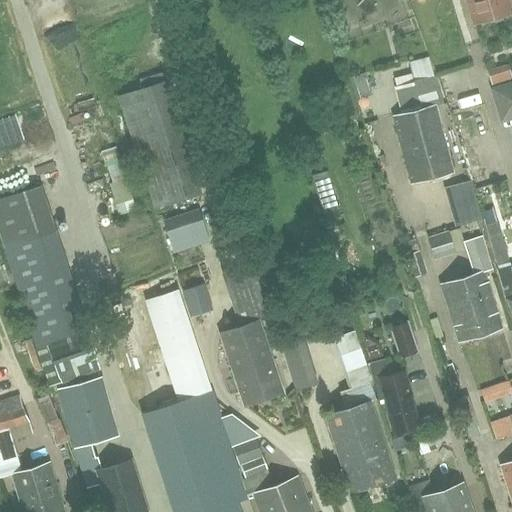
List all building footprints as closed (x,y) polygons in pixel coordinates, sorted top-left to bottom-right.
[(46,0),(50,12),(68,5),(65,0),(46,0)] [(508,0),(467,0),(474,23),(511,12),(508,0)] [(511,79),(507,64),(487,70),(491,86),(511,79)] [(435,105),(443,103),(436,77),(434,77),(414,83),(413,83),(396,87),(395,88),(401,114),(393,116),(410,182),(452,171),(436,105),(435,105)] [(154,209),(202,194),(165,80),(117,96),(154,209)] [(511,117),(511,83),(493,90),(502,120),(511,117)] [(0,198),(0,237),(3,248),(36,346),(50,387),(61,382),(62,384),(98,371),(100,370),(88,329),(74,334),(26,190),(0,198)] [(173,252),(208,242),(198,210),(163,221),(173,252)] [(490,243),(489,243),(495,262),(497,262),(498,268),(510,265),(498,224),(486,227),(490,243)] [(448,231),(427,238),(434,260),(455,254),(448,231)] [(463,241),(474,274),(462,277),(480,335),(502,328),(484,271),(492,269),(482,236),(463,241)] [(403,243),(406,255),(414,277),(427,273),(420,250),(419,251),(415,239),(403,243)] [(231,300),(240,326),(219,333),(244,405),(284,392),(259,319),(269,316),(251,262),(233,268),(234,269),(224,272),(233,299),(231,300)] [(498,268),(497,269),(506,300),(508,300),(511,314),(511,264),(510,265),(498,268)] [(458,342),(480,335),(462,277),(440,284),(458,342)] [(155,298),(165,336),(199,327),(189,289),(155,298)] [(392,327),(400,356),(417,352),(408,322),(392,327)] [(178,401),(141,414),(173,511),(241,511),(239,504),(248,501),(249,501),(248,497),(242,479),(237,465),(234,455),(233,455),(230,445),(225,430),(222,422),(192,331),(159,342),(158,342),(178,401)] [(303,335),(280,342),(296,391),(318,384),(303,335)] [(379,400),(385,399),(394,433),(418,426),(403,371),(388,375),(384,360),(369,365),(379,400)] [(109,511),(147,511),(133,460),(101,469),(98,456),(95,457),(91,443),(118,435),(102,377),(58,389),(86,487),(100,483),(109,511)] [(346,409),(325,415),(341,464),(349,492),(350,491),(373,484),(396,477),(371,400),(376,399),(370,380),(348,388),(339,391),(346,409)] [(511,384),(491,386),(492,402),(511,400),(511,384)] [(47,395),(37,399),(46,423),(55,446),(57,445),(67,442),(58,419),(56,420),(47,395)] [(0,401),(0,477),(12,474),(23,511),(65,511),(50,462),(21,471),(8,429),(30,423),(24,406),(23,406),(20,396),(0,401)] [(243,441),(230,445),(233,455),(234,455),(237,465),(261,455),(255,438),(254,437),(243,441)] [(261,455),(237,465),(242,479),(268,469),(262,455),(261,455)] [(511,461),(500,465),(511,502),(511,461)] [(312,511),(298,476),(276,485),(286,511),(312,511)] [(447,511),(440,506),(435,493),(427,496),(422,483),(408,488),(414,503),(413,504),(415,511),(447,511)] [(473,511),(463,483),(435,493),(440,506),(447,511),(473,511)] [(274,487),(254,495),(261,511),(286,511),(276,485),(274,486),(274,487)]
